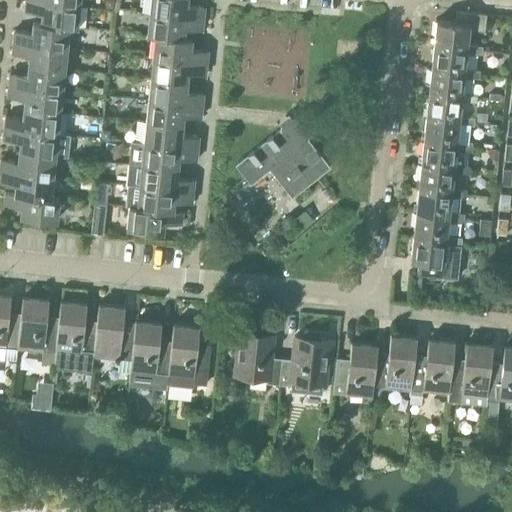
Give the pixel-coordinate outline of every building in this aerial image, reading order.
[(42,14),(41,23),(69,26),(69,28),(77,28),(80,6),(26,0),(25,0),(25,13),(42,14)] [(151,0),(150,13),(203,19),(205,7),(187,5),(187,0),(151,0)] [(485,30),(487,15),(457,11),(456,23),(436,21),(434,44),(468,48),(467,53),(482,54),(483,48),(468,44),(470,28),(485,30)] [(202,31),(203,19),(150,13),(148,35),(156,36),(184,38),(184,37),(185,29),(202,31)] [(15,31),(13,42),(67,48),(69,28),(69,26),(41,23),(33,22),(32,33),(15,31)] [(184,38),(156,36),(153,56),(207,62),(208,50),(191,48),(192,38),(184,37),(184,38)] [(30,56),(29,65),(65,69),(67,48),(13,42),(12,55),(30,56)] [(468,48),(434,44),(431,68),(465,72),(464,77),(479,77),(480,71),(465,70),(467,53),(468,48)] [(207,62),(153,56),(151,78),(187,82),(188,72),(206,74),(207,62)] [(10,74),(9,84),(63,89),(65,69),(29,65),(28,76),(10,74)] [(465,72),(431,68),(429,92),(462,96),(462,101),(476,100),(477,95),(463,94),(464,77),(465,72)] [(187,82),(151,78),(149,98),(202,104),(204,93),(186,91),(187,82)] [(25,99),(24,108),(60,112),(63,89),(9,84),(7,97),(25,99)] [(462,96),(429,92),(426,115),(460,119),(459,125),(474,125),(474,120),(460,117),(462,101),(462,96)] [(202,104),(149,98),(146,121),(182,125),(183,115),(201,117),(202,104)] [(5,117),(4,127),(58,133),(60,112),(24,108),(23,118),(5,117)] [(281,129),(236,165),(251,184),(270,170),(292,198),(331,167),(308,139),(317,132),(302,112),(294,119),(291,118),(289,115),(278,123),(281,127),(281,129)] [(460,119),(426,115),(424,139),(457,143),(456,149),(466,149),(471,149),(472,143),(457,141),(459,125),(460,119)] [(182,125),(146,121),(144,142),(198,147),(199,136),(181,134),(182,125)] [(20,142),(19,151),(56,155),(58,133),(4,127),(3,140),(20,142)] [(457,143),(424,139),(421,164),(454,167),(454,173),(468,173),(469,168),(464,167),(466,149),(456,149),(457,143)] [(130,141),(128,162),(178,168),(179,158),(196,160),(198,148),(130,141)] [(1,160),(0,167),(0,170),(53,176),(56,155),(19,151),(18,161),(1,160)] [(128,162),(127,184),(193,191),(194,179),(177,177),(178,168),(128,162)] [(454,167),(421,164),(418,187),(452,191),(451,197),(460,197),(463,197),(466,197),(467,188),(452,187),(454,173),(454,167)] [(511,168),(505,168),(503,185),(511,185),(511,168)] [(0,183),(16,185),(15,193),(51,197),(53,176),(0,170),(0,183)] [(127,184),(124,205),(129,205),(137,206),(173,210),(174,201),(192,203),(193,191),(127,184)] [(452,191),(418,187),(416,211),(449,215),(449,221),(463,221),(464,212),(458,211),(460,197),(451,197),(452,191)] [(51,197),(15,193),(5,192),(4,205),(22,207),(21,217),(57,221),(59,198),(51,197)] [(511,194),(502,193),(501,209),(510,210),(511,194)] [(107,204),(94,203),(91,233),(103,235),(107,204)] [(183,211),(173,210),(137,206),(129,205),(127,228),(163,232),(164,222),(181,224),(183,211)] [(449,215),(416,211),(413,235),(447,239),(446,245),(460,245),(462,236),(447,234),(449,221),(449,215)] [(288,217),(279,224),(287,232),(295,226),(288,217)] [(509,218),(500,217),(498,234),(508,235),(509,218)] [(418,261),(417,273),(458,277),(460,261),(460,245),(446,245),(447,239),(413,235),(410,261),(418,261)] [(11,295),(0,293),(0,358),(16,360),(17,348),(20,322),(8,320),(11,295)] [(54,364),(58,325),(46,324),(49,299),(23,296),(20,322),(17,348),(43,351),(42,363),(54,364)] [(87,302),(61,300),(54,367),(92,371),(93,356),(96,329),(84,328),(87,302)] [(130,372),(134,333),(122,332),(124,306),(98,304),(96,329),(93,356),(121,359),(119,371),(130,372)] [(167,376),(171,349),(159,348),(161,322),(135,319),(134,333),(130,372),(167,376)] [(196,352),(199,326),(173,323),(171,349),(167,376),(167,381),(193,384),(193,382),(206,384),(210,353),(196,352)] [(278,384),(281,357),(270,356),(272,333),(236,330),(235,345),(239,346),(236,374),(267,377),(267,382),(278,384)] [(388,360),(376,358),(373,385),(410,389),(411,389),(414,362),(417,336),(391,334),(388,360)] [(297,336),(294,359),(281,357),(278,384),(292,385),(293,380),(323,383),(326,355),(331,355),(332,340),(297,336)] [(455,340),(429,338),(426,363),(414,362),(411,389),(410,389),(409,403),(420,404),(422,390),(447,393),(449,393),(455,340)] [(377,344),(351,342),(349,367),(336,366),(333,393),(372,397),(373,385),(376,358),(377,344)] [(464,367),(452,366),(449,393),(447,393),(446,400),(459,401),(485,404),(486,397),(487,397),(490,370),(493,344),(467,342),(464,367)] [(490,370),(487,397),(511,399),(511,346),(505,346),(502,371),(490,370)]
